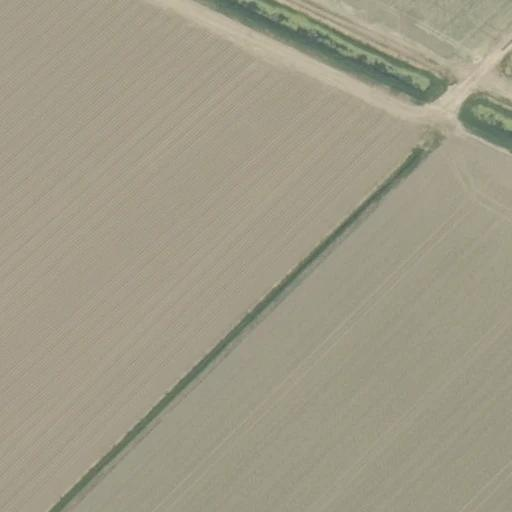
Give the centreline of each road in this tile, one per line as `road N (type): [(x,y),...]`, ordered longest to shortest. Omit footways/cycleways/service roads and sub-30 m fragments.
road 1 (track): [(175,0),(511,159)]
road 2 (track): [(467,81),(294,0)]
